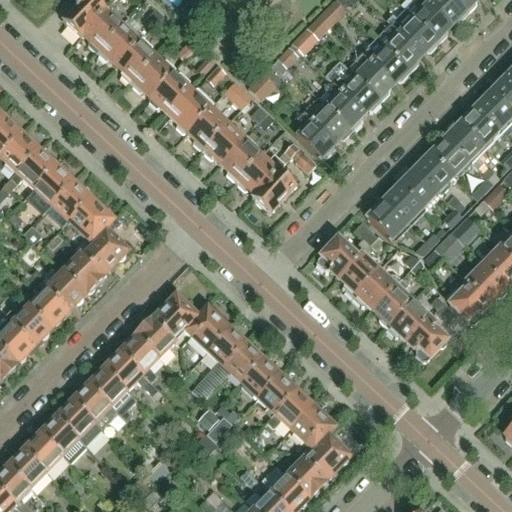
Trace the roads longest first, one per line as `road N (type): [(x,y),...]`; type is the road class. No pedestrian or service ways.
road 1 (residential): [(259,285),(511,28)]
road 2 (residential): [(0,427),(194,228)]
road 3 (residential): [(194,228),(0,40)]
road 4 (residential): [(426,441),(259,285)]
road 5 (residential): [(426,441),(511,354)]
